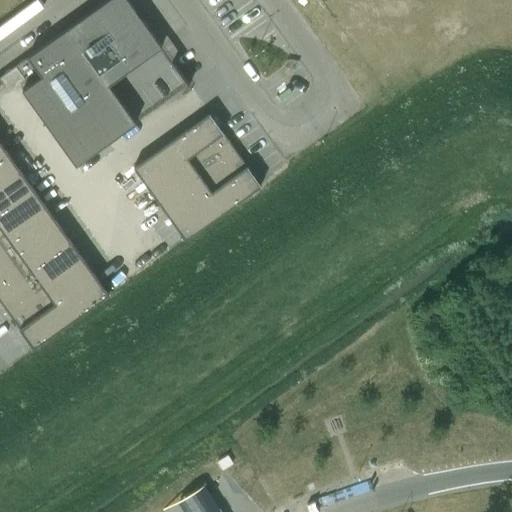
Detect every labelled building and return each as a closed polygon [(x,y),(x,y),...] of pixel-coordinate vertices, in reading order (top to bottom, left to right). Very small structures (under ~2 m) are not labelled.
[(136,122),(109,84),(162,46),(150,29),(141,16),(137,19),(130,8),(133,5),(128,0),(105,0),(28,55),(28,56),(41,75),(22,89),(76,164),(136,122)] [(33,67),(26,57),(16,64),(23,74),(33,67)] [(25,77),(23,74),(16,64),(0,75),(0,77),(5,85),(8,90),(25,77)] [(134,166),(133,166),(147,185),(222,131),(209,112),(208,112),(133,166),(134,166)] [(222,131),(147,185),(159,202),(235,148),(222,131)] [(235,148),(159,202),(172,220),(247,166),(235,148)] [(7,151),(0,156),(0,183),(20,169),(7,151)] [(247,166),(172,220),(185,239),(186,239),(261,185),(260,185),(261,184),(247,166)] [(20,169),(0,183),(0,209),(33,187),(20,169)] [(33,187),(0,209),(0,236),(45,204),(33,187)] [(45,204),(0,236),(0,262),(58,222),(45,204)] [(58,222),(0,262),(0,289),(70,239),(58,222)] [(70,239),(0,289),(0,301),(7,311),(83,257),(70,239)] [(83,257),(7,311),(20,329),(95,274),(83,257)] [(95,274),(20,329),(33,347),(34,347),(109,294),(108,293),(109,293),(95,274)] [(203,486),(178,502),(184,511),(219,511),(203,486)]
